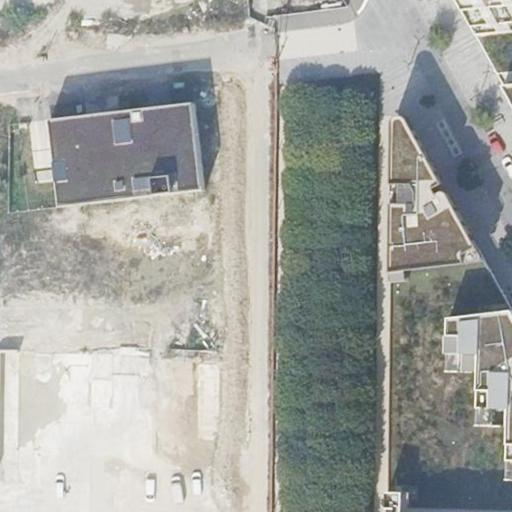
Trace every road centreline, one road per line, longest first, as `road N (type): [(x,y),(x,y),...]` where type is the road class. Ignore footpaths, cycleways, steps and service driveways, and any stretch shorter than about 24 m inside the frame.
road 1 (unknown): [(0,80),(276,47)]
road 2 (residential): [(414,30),(511,205)]
road 3 (residential): [(414,30),(276,47)]
